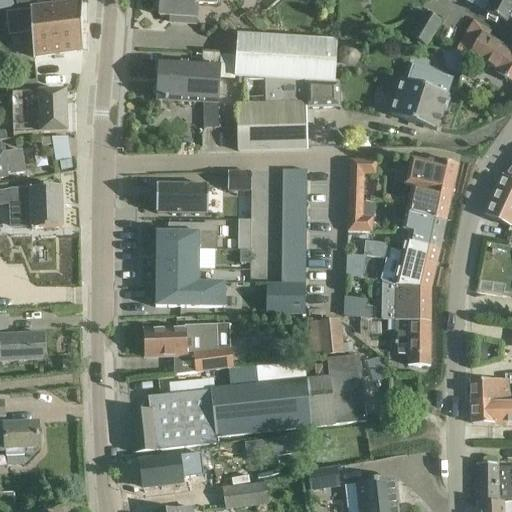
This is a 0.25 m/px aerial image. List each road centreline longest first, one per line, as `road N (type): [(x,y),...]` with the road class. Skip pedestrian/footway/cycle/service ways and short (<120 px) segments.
road 1 (residential): [(111,511),(98,340),(112,0)]
road 2 (residential): [(456,511),(457,275),(471,205),(511,135)]
